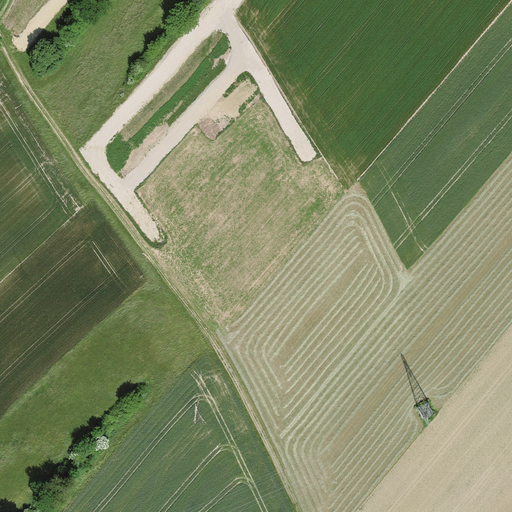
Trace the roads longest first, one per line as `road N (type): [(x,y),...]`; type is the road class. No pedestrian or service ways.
road 1 (track): [(0,39),(51,123),(212,339),(298,511)]
road 2 (track): [(215,5),(305,147),(187,272),(124,189)]
road 3 (track): [(220,0),(91,149),(124,189),(250,55)]
road 4 (track): [(279,104),(156,229)]
